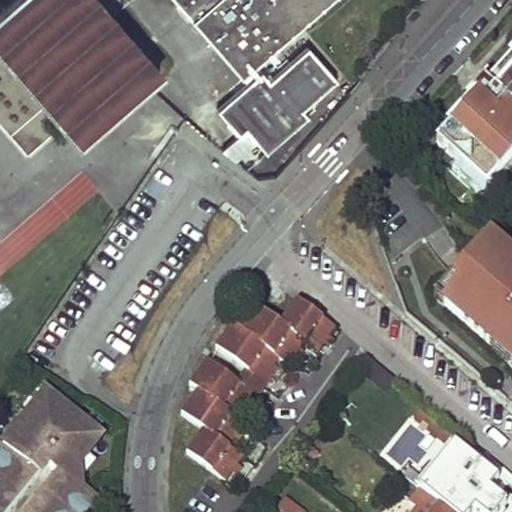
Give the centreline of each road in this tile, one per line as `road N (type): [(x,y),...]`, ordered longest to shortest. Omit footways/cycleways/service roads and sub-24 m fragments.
road 1 (residential): [(471,0),(259,238)]
road 2 (residential): [(259,238),(203,300),(162,377),(145,452),(144,511)]
road 3 (residential): [(228,511),(360,327)]
road 4 (residential): [(360,327),(511,460)]
road 5 (unknown): [(126,0),(177,61),(226,150)]
road 6 (residential): [(259,238),(360,327)]
